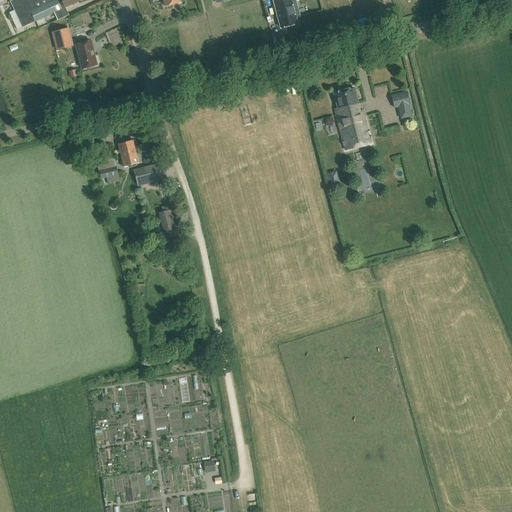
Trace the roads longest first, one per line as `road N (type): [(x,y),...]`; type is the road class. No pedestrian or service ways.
road 1 (track): [(154,95),(200,236),(248,481)]
road 2 (unclassified): [(154,95),(511,4)]
road 3 (unclassified): [(0,135),(154,95)]
